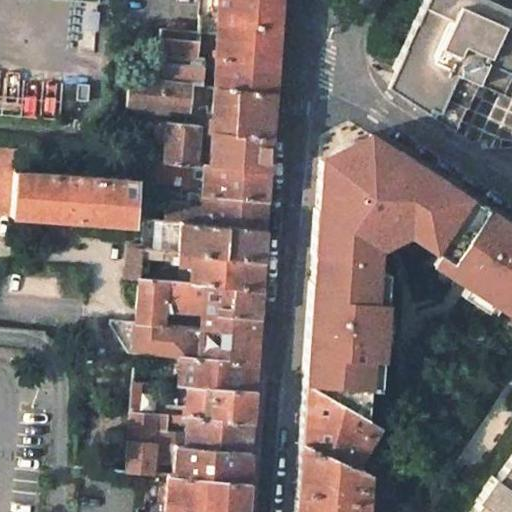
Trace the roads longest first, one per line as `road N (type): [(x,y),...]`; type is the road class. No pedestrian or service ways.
road 1 (tertiary): [(295,62),(264,511)]
road 2 (tertiary): [(511,191),(365,98)]
